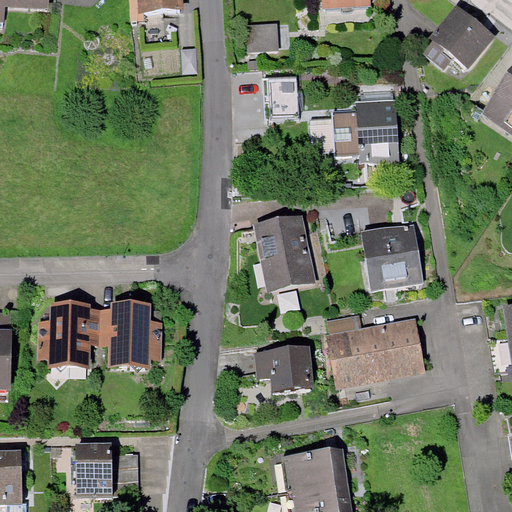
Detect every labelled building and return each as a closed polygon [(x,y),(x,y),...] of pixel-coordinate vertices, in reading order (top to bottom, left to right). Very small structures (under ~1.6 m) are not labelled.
[(0,0),(0,30),(1,30),(3,15),(46,21),(49,0),(0,0)] [(181,22),(179,0),(129,0),(132,27),(181,22)] [(317,0),(319,22),(374,19),(372,0),(317,0)] [(492,45),(455,16),(423,58),(444,74),(450,67),(466,79),(492,45)] [(276,32),(245,33),(245,61),(277,61),(276,32)] [(511,69),(482,113),(511,133),(511,69)] [(290,83),(257,86),(259,117),(293,114),(290,83)] [(361,108),(352,109),(359,171),(402,166),(396,108),(390,109),(389,98),(360,101),(361,108)] [(299,222),(249,233),(264,304),(274,302),(278,319),(296,315),(292,293),(313,288),(299,222)] [(415,233),(363,240),(371,295),(424,287),(415,233)] [(89,310),(48,310),(48,328),(37,328),(36,361),(44,367),(44,374),(81,375),(82,352),(109,353),(108,374),(124,374),(165,375),(166,323),(153,323),(153,309),(106,308),(106,316),(89,316),(89,310)] [(504,343),(490,344),(494,374),(511,371),(511,308),(500,311),(504,343)] [(0,397),(5,398),(9,317),(0,316),(0,397)] [(357,319),(328,325),(331,338),(321,340),(333,398),(430,379),(418,321),(359,333),(357,319)] [(308,349),(252,357),(256,384),(271,382),(273,399),(314,393),(308,349)] [(65,447),(52,447),(52,458),(55,458),(65,458),(65,447)] [(110,452),(75,453),(77,508),(141,506),(140,463),(110,464),(110,452)] [(24,511),(22,457),(0,457),(0,511),(24,511)] [(65,469),(65,458),(55,458),(55,469),(65,469)] [(346,511),(339,459),(281,467),(287,511),(346,511)]
